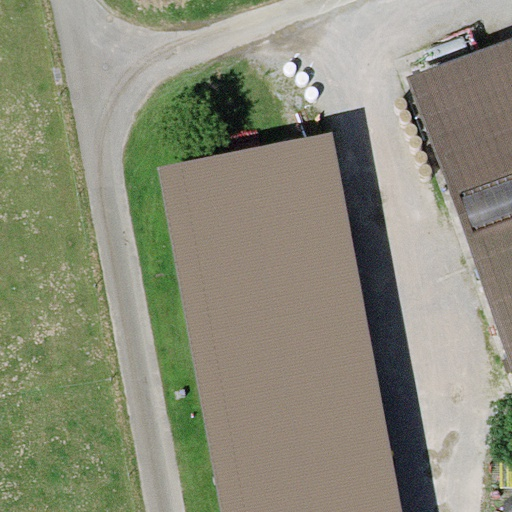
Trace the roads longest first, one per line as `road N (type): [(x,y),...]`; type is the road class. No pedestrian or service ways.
road 1 (track): [(81,0),(174,511)]
road 2 (track): [(96,68),(184,50),(322,0)]
